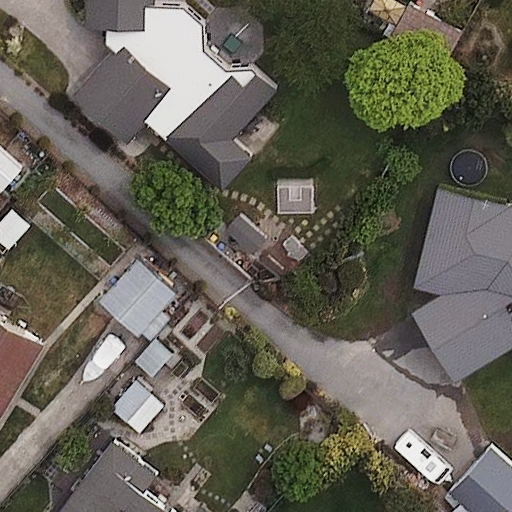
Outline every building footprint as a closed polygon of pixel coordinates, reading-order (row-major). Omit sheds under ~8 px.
[(104,0),(101,63),(77,89),(132,138),(149,119),(225,187),(256,152),(238,136),(282,87),(184,0),(104,0)] [(29,157),(0,130),(0,182),(4,186),(29,157)] [(511,204),(443,190),(419,302),(464,373),(511,343),(511,204)] [(37,215),(14,197),(0,216),(0,236),(13,247),(37,215)] [(244,204),(226,224),(257,252),(275,232),(244,204)] [(141,258),(103,299),(140,334),(179,293),(141,258)] [(0,314),(0,422),(48,344),(0,314)] [(134,370),(112,396),(143,423),(165,396),(134,370)] [(202,511),(107,443),(57,511),(202,511)] [(511,511),(511,462),(502,454),(461,500),(474,511),(511,511)]
